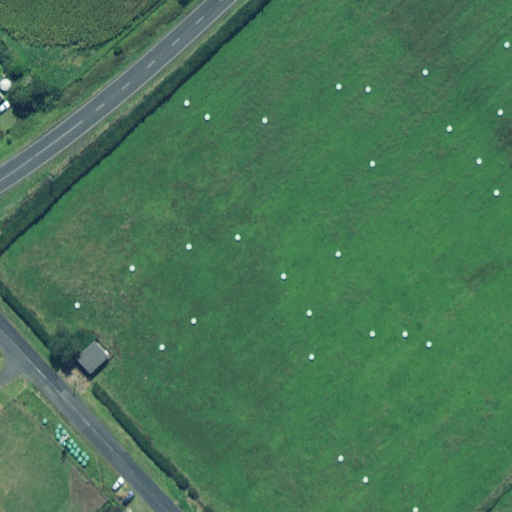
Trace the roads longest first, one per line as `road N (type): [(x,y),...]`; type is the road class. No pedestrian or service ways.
road 1 (secondary): [(0,182),(126,88),(221,0)]
road 2 (unclassified): [(0,331),(167,511)]
